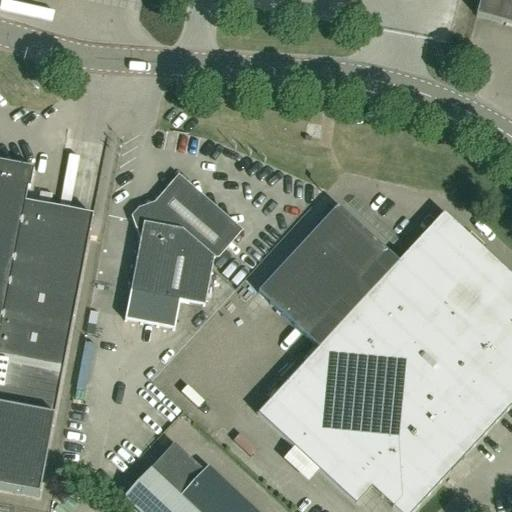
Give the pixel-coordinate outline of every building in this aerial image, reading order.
[(511,0),(481,0),(477,16),(511,25),(511,0)] [(0,163),(0,491),(40,499),(94,217),(26,204),(29,189),(31,190),(34,170),(0,163)] [(217,255),(237,231),(178,182),(149,216),(139,215),(134,220),(140,240),(125,322),(176,331),(181,303),(206,307),(214,260),(217,256),(217,255)] [(511,277),(443,214),(397,264),(338,209),(259,294),(318,349),(257,415),(355,506),(371,488),(396,511),(397,511),(406,503),(415,511),(511,406),(511,277)] [(72,430),(66,455),(83,459),(89,433),(72,430)] [(253,511),(207,470),(206,469),(202,473),(172,446),(149,471),(149,470),(122,500),(135,511),(253,511)] [(414,511),(415,511),(406,503),(397,511),(414,511)]
